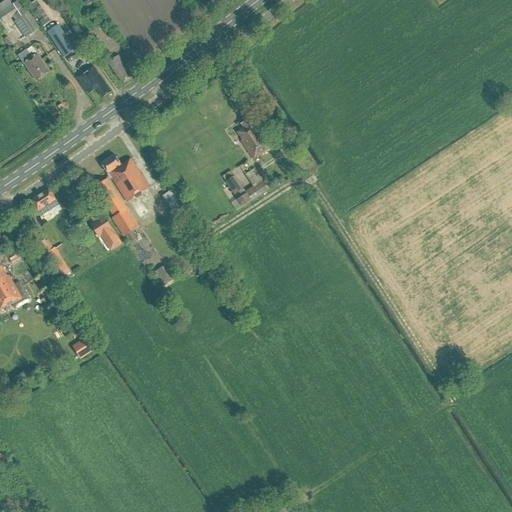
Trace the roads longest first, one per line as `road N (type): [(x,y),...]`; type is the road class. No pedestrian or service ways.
road 1 (unclassified): [(161,97),(288,0)]
road 2 (primary): [(149,82),(258,0)]
